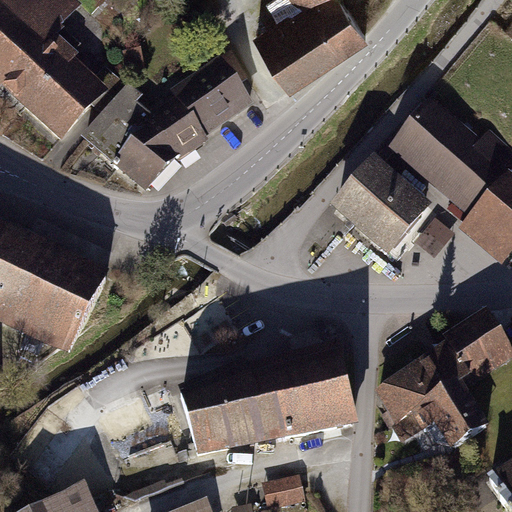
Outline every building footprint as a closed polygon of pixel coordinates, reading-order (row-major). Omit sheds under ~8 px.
[(82,0),(2,0),(0,3),(0,100),(1,101),(9,93),(71,149),(116,100),(81,69),(89,61),(66,40),(93,9),(82,0)] [(296,0),(302,9),(263,36),(299,91),(378,40),(351,0),(296,0)] [(148,52),(130,54),(132,75),(150,74),(148,52)] [(138,89),(88,144),(153,198),(185,167),(217,149),(213,142),(259,112),(229,62),(161,108),(138,89)] [(486,147),(435,105),(392,157),(473,224),(463,236),(511,275),(511,273),(511,173),(509,171),(511,167),(511,151),(494,137),(486,147)] [(443,216),(381,164),(336,217),(398,269),(443,216)] [(118,279),(0,222),(0,325),(77,362),(118,279)] [(453,352),(375,396),(404,447),(428,434),(443,460),(493,432),(469,389),(511,365),(511,351),(493,318),(448,344),(453,352)] [(256,371),(190,394),(205,464),(367,434),(348,351),(260,378),(256,371)] [(111,412),(78,385),(55,408),(49,406),(10,457),(54,494),(91,444),(108,432),(118,455),(126,451),(131,462),(190,438),(169,388),(111,412)] [(511,474),(503,480),(511,493),(511,474)] [(308,505),(302,480),(277,486),(283,511),(308,505)] [(101,511),(93,492),(45,511),(101,511)]
